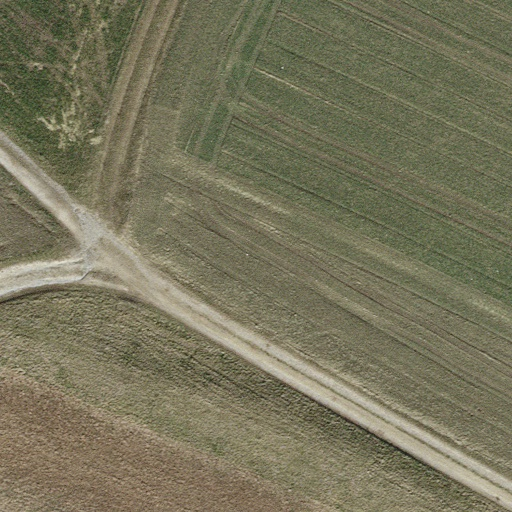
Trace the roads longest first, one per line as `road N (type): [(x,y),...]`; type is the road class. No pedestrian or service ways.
road 1 (track): [(511,486),(145,273),(0,139)]
road 2 (track): [(145,273),(0,288)]
